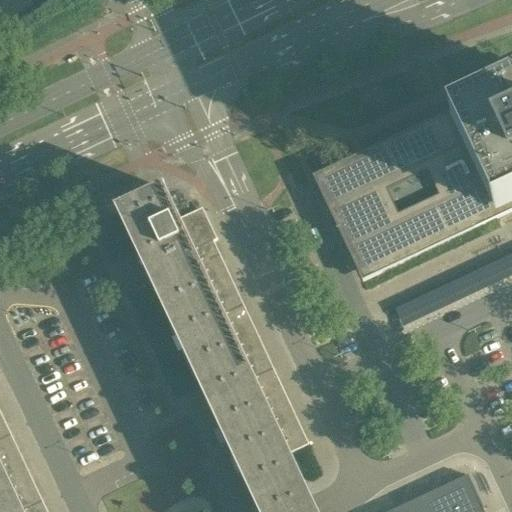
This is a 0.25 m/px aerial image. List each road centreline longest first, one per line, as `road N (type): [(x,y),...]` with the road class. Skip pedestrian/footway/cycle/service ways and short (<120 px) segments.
road 1 (residential): [(223,192),(359,485)]
road 2 (secondary): [(261,52),(368,35),(463,0)]
road 3 (residential): [(359,485),(483,427),(511,489)]
road 4 (secondary): [(0,176),(178,92)]
road 5 (secondary): [(162,49),(0,124)]
